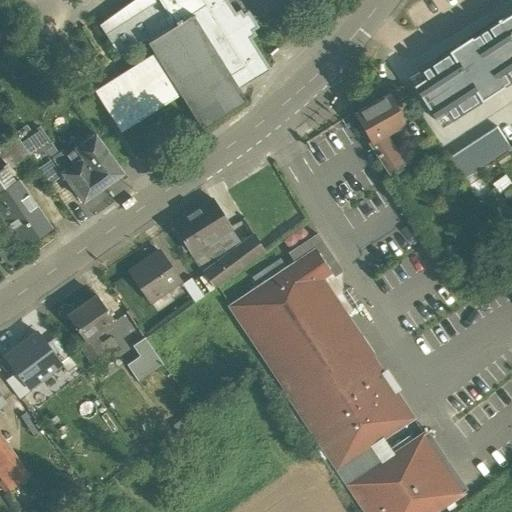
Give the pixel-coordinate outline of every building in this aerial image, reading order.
[(133,0),(97,23),(118,56),(144,40),(153,34),(139,11),(156,0),(133,0)] [(174,25),(158,0),(156,0),(139,11),(153,34),(144,40),(146,43),(174,25)] [(158,0),(174,25),(146,43),(154,56),(177,93),(201,130),(246,102),(239,90),(231,78),(246,68),(202,0),(158,0)] [(234,14),(224,0),(202,0),(246,68),(231,78),(239,90),(270,71),(249,38),(254,35),(239,11),(234,14)] [(511,9),(411,75),(444,126),(511,82),(511,9)] [(177,93),(154,56),(119,78),(96,92),(120,129),(143,115),(142,115),(177,93)] [(389,93),(352,113),(368,142),(369,143),(377,139),(405,124),(389,93)] [(497,126),(448,159),(461,179),(511,147),(497,126)] [(39,127),(19,141),(32,160),(52,146),(39,127)] [(94,133),(73,148),(74,150),(67,155),(64,150),(58,154),(52,159),(62,174),(82,201),(86,198),(88,198),(97,192),(98,190),(122,172),(94,133)] [(14,134),(0,144),(0,150),(8,162),(15,171),(18,168),(24,176),(37,167),(32,160),(19,141),(14,134)] [(432,135),(411,148),(423,168),(445,154),(432,135)] [(377,139),(369,143),(368,142),(367,143),(388,175),(403,168),(386,143),(382,146),(377,139)] [(52,146),(32,160),(37,167),(49,184),(62,174),(52,159),(58,154),(52,146)] [(8,162),(0,150),(0,156),(5,164),(8,162)] [(18,168),(15,171),(8,162),(5,164),(1,167),(3,170),(12,183),(16,180),(17,181),(24,176),(18,168)] [(17,181),(16,180),(12,183),(3,170),(0,172),(0,210),(25,247),(51,229),(17,181)] [(502,203),(511,196),(511,179),(508,173),(490,184),(502,203)] [(213,200),(173,226),(190,253),(200,247),(231,227),(213,200)] [(231,227),(200,247),(212,266),(242,244),(231,227)] [(317,234),(289,253),(296,263),(306,256),(324,283),(342,271),(317,234)] [(212,266),(203,272),(214,288),(263,250),(254,235),(242,244),(212,266)] [(200,247),(190,253),(203,272),(212,266),(200,247)] [(159,253),(130,273),(150,302),(180,282),(159,253)] [(259,287),(230,307),(338,468),(376,443),(412,419),(413,420),(416,418),(414,414),(412,415),(400,398),(402,397),(401,395),(399,396),(387,378),(388,377),(387,374),(385,375),(374,358),(375,357),(373,354),(372,355),(360,338),(362,337),(361,335),(359,336),(347,318),(349,317),(347,315),(345,316),(334,298),(336,297),(334,295),(332,296),(324,283),(306,256),(296,263),(286,269),(259,287)] [(280,259),(253,277),(259,287),(286,269),(280,259)] [(202,296),(191,280),(182,287),(193,303),(202,296)] [(96,296),(67,317),(84,342),(85,343),(94,337),(115,322),(96,296)] [(37,334),(5,358),(17,373),(28,387),(59,364),(45,345),(37,334)] [(112,362),(94,337),(85,343),(84,342),(79,345),(98,372),(112,362)] [(77,366),(55,338),(45,345),(59,364),(67,374),(77,366)] [(145,339),(133,347),(140,357),(126,366),(137,381),(162,365),(145,339)] [(28,387),(17,373),(6,381),(20,400),(32,392),(28,387)] [(191,429),(183,419),(173,426),(180,437),(191,429)] [(376,443),(338,468),(366,511),(434,511),(462,494),(464,493),(463,491),(462,491),(453,478),(453,477),(452,476),(436,452),(435,450),(426,436),(425,434),(423,435),(423,436),(387,460),(376,443)] [(35,485),(0,435),(0,477),(1,479),(15,499),(35,485)]
